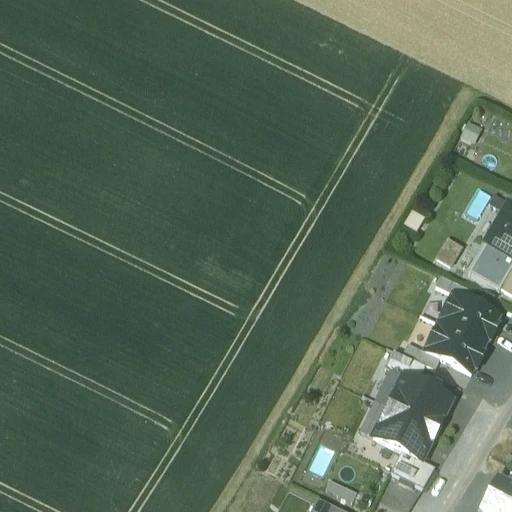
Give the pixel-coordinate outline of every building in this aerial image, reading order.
[(466,124),(459,138),(472,144),(479,130),(466,124)] [(511,265),(511,215),(506,212),(484,249),(511,265)] [(403,227),(415,235),(425,221),(412,213),(403,227)] [(466,277),(476,257),(457,248),(448,269),(466,277)] [(511,265),(496,292),(511,301),(511,265)] [(437,328),(486,352),(500,324),(451,300),(437,328)] [(472,382),(486,352),(437,328),(422,358),(472,382)] [(387,375),(416,388),(424,370),(392,355),(383,373),(387,375)] [(387,375),(373,406),(435,436),(450,405),(416,388),(387,375)] [(421,465),(435,436),(373,406),(358,436),(400,456),(421,465)] [(421,465),(400,456),(390,477),(423,493),(433,471),(421,465)] [(324,495),(350,509),(355,499),(329,486),(324,495)] [(482,511),(511,511),(511,493),(496,486),(482,511)]
